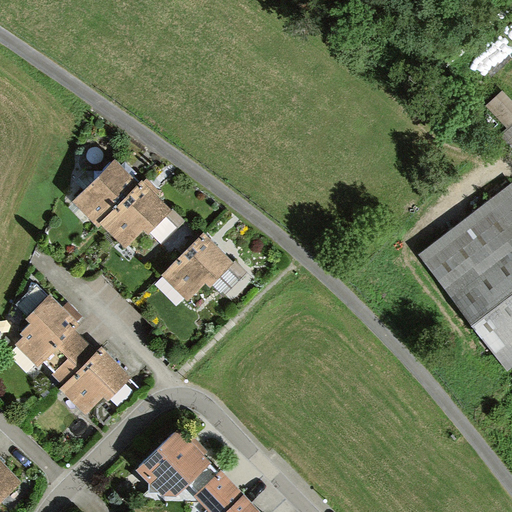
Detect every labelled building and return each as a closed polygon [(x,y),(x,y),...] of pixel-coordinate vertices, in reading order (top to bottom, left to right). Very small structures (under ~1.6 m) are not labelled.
[(138,176),(115,151),(72,192),(98,220),(104,214),(129,240),(144,226),(161,243),(188,218),(143,171),(138,176)] [(511,190),(509,187),(425,251),(511,364),(511,363),(511,190)] [(205,230),(164,271),(189,295),(208,276),(224,292),(246,271),(205,230)] [(130,375),(133,372),(102,340),(96,346),(75,326),(82,319),(51,288),(28,311),(32,316),(22,326),(26,330),(18,337),(40,360),(43,357),(63,377),(61,380),(88,407),(105,391),(120,407),(141,386),(130,375)] [(206,451),(181,426),(137,469),(149,482),(148,495),(176,497),(186,487),(210,511),(226,511),(244,495),(221,472),(216,477),(206,467),(210,463),(202,455),(206,451)] [(0,498),(20,480),(2,460),(0,458),(0,498)] [(260,511),(244,495),(226,511),(260,511)]
